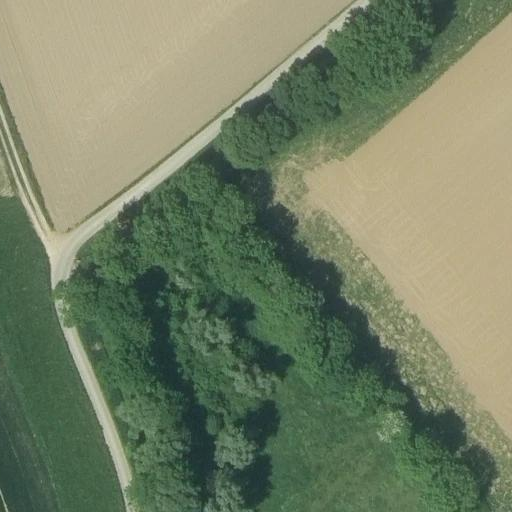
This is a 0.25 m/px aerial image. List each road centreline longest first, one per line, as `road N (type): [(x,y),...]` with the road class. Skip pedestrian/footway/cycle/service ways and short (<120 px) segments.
road 1 (track): [(400,0),(87,262),(75,286)]
road 2 (track): [(75,286),(80,339),(147,511)]
road 3 (track): [(0,75),(75,286)]
